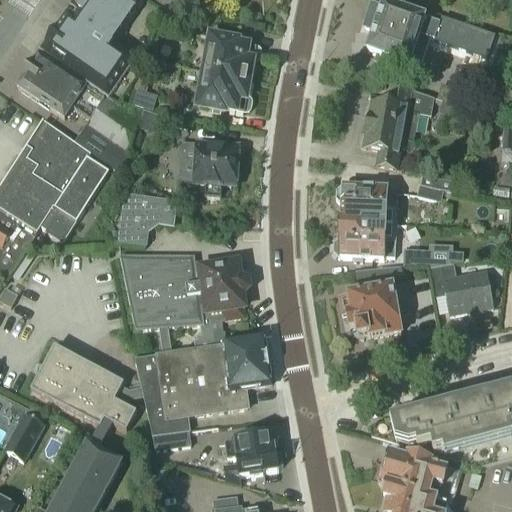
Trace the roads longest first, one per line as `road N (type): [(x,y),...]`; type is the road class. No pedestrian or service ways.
road 1 (tertiary): [(310,0),(283,138),(278,233),(303,405)]
road 2 (residential): [(303,405),(511,356)]
